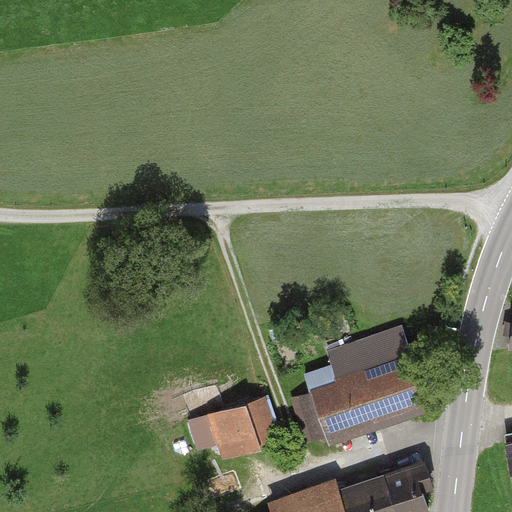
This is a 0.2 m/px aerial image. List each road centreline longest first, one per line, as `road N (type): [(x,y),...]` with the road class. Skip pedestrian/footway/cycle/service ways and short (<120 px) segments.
road 1 (track): [(0,215),(511,205)]
road 2 (primary): [(454,511),(479,330),(511,232)]
